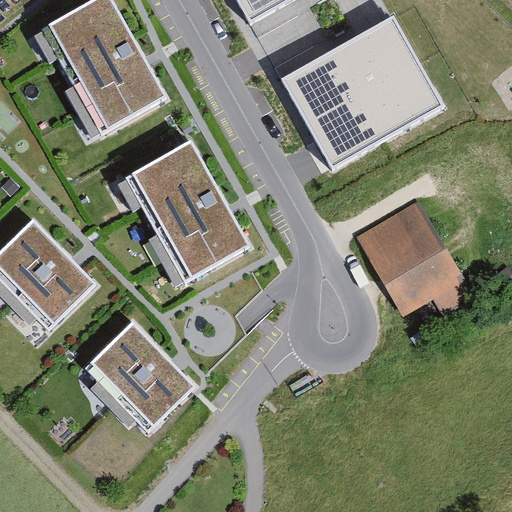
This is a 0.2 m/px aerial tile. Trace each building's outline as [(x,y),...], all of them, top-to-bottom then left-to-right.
[(177,103),(119,0),(109,0),(44,36),(103,143),(177,103)] [(236,0),(250,25),(294,0),(236,0)] [(393,16),(281,79),(332,169),(444,106),(393,16)] [(257,255),(198,147),(127,185),(185,294),(257,255)] [(357,240),(403,321),(434,304),(442,318),(473,300),(418,205),(357,240)] [(38,221),(0,259),(0,294),(46,340),(101,284),(38,221)] [(134,322),(79,378),(142,441),(198,385),(134,322)]
